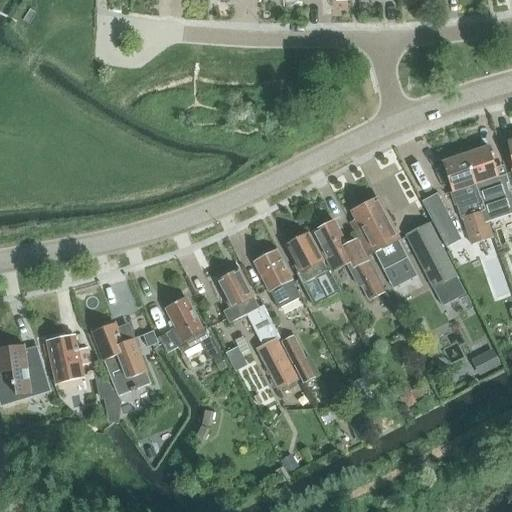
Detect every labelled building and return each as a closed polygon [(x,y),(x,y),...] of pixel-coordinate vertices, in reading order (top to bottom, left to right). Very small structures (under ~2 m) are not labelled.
[(465,156),(475,185),(481,197),(503,190),(488,148),(465,156)] [(475,185),(465,156),(442,163),(461,219),(464,219),(472,245),(493,238),(484,210),(485,210),(481,197),(475,185)] [(437,195),(422,202),(446,248),(447,248),(446,244),(460,237),(437,195)] [(398,240),(396,237),(392,229),(391,227),(392,224),(389,217),(386,216),(377,200),(374,201),(371,200),(365,203),(364,207),(353,212),(357,220),(350,224),(365,253),(367,257),(374,253),(376,256),(384,271),(408,259),(398,240)] [(511,201),(501,205),(511,240),(511,201)] [(315,232),(313,233),(333,271),(347,264),(359,287),(361,286),(369,301),(384,293),(357,240),(346,246),(334,222),(325,227),(324,225),(314,229),(315,232)] [(433,289),(457,277),(429,224),(406,236),(410,243),(409,243),(433,289)] [(289,245),(286,247),(299,272),(297,274),(314,306),(341,292),(329,269),(327,269),(309,235),(298,240),(296,239),(290,242),(289,245)] [(279,310),(301,298),(277,252),(268,257),(264,256),(258,259),(257,262),(255,263),(270,292),(279,310)] [(224,312),(230,324),(249,314),(264,344),(265,346),(276,340),(277,341),(280,339),(263,306),(259,309),(259,308),(239,270),(229,276),(226,275),(221,278),(219,281),(217,283),(230,309),(224,312)] [(176,329),(171,331),(158,338),(167,354),(180,348),(183,353),(201,344),(209,360),(220,355),(207,329),(202,331),(186,299),(184,300),(183,298),(176,302),(177,303),(174,304),(174,303),(167,306),(168,309),(166,310),(176,329)] [(104,329),(102,328),(97,330),(96,332),(93,333),(118,398),(151,385),(134,340),(123,344),(115,324),(104,329)] [(46,343),(56,384),(84,378),(81,366),(91,363),(87,349),(77,351),(74,336),(46,343)] [(294,337),(282,343),(304,384),(315,378),(319,375),(309,356),(305,359),(294,337)] [(277,341),(276,340),(265,346),(257,350),(278,390),(278,391),(298,381),(277,341)] [(0,400),(2,406),(31,394),(30,385),(47,380),(38,348),(25,352),(24,345),(0,348),(0,400)] [(96,379),(101,399),(117,396),(114,392),(111,388),(106,377),(96,379)] [(213,407),(205,405),(201,425),(210,427),(213,407)] [(357,409),(345,415),(359,442),(372,436),(357,409)] [(209,431),(202,427),(197,436),(205,440),(209,431)]
